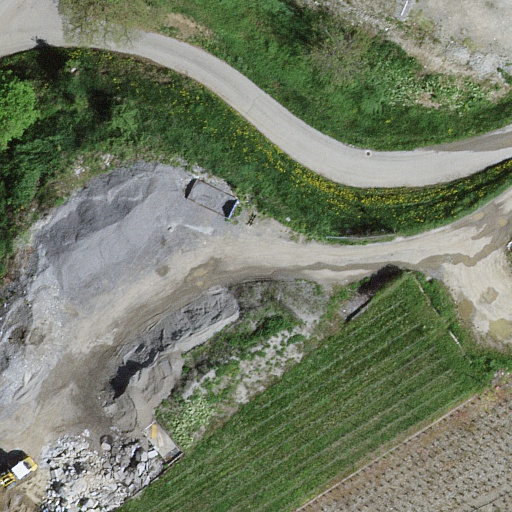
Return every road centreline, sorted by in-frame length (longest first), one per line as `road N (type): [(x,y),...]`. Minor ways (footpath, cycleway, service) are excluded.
road 1 (residential): [(0,38),(115,44),(227,84),(329,160),(443,160),(511,133)]
road 2 (track): [(511,212),(404,258),(310,260),(243,252),(189,206)]
